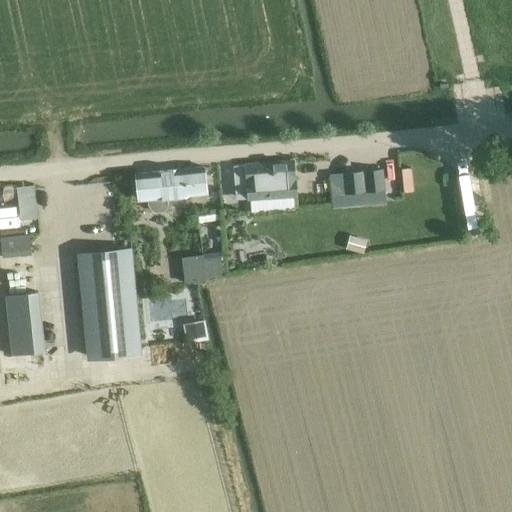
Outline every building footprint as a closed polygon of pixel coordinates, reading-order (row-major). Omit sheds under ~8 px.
[(233,166),(235,194),(246,193),(246,201),(296,198),(293,161),(233,166)] [(206,193),(206,187),(204,167),(140,173),(143,199),(146,199),(147,207),(150,212),(154,214),(164,213),(167,209),(168,205),(168,197),(206,193)] [(343,173),(345,193),(346,206),(386,202),(382,169),(343,173)] [(21,218),(38,216),(34,187),(17,188),(21,218)] [(350,235),(346,250),(363,255),(367,240),(350,235)] [(2,238),(3,255),(24,253),(23,245),(25,245),(25,236),(2,238)] [(132,252),(81,259),(91,340),(143,335),(132,252)] [(186,265),(187,281),(202,279),(201,265),(186,265)] [(6,291),(8,352),(42,351),(40,290),(6,291)] [(204,320),(203,320),(183,324),(187,343),(208,339),(204,320)]
